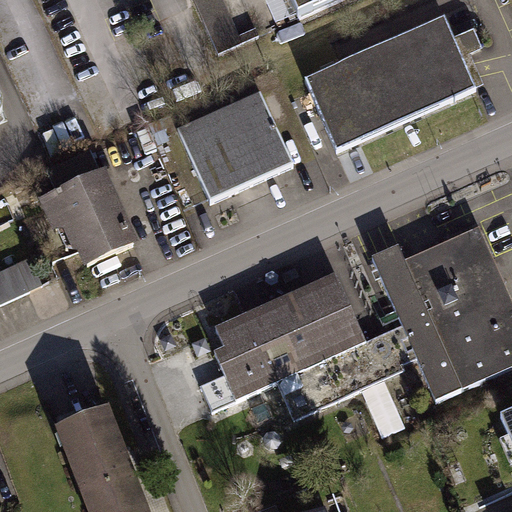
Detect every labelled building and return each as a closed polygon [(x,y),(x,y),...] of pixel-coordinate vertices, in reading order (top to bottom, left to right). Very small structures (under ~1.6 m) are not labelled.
[(198,0),(218,51),(245,40),(229,0),(198,0)] [(511,0),(304,0),(315,22),(365,0),(511,0)] [(454,24),(313,85),(342,151),(482,91),(454,24)] [(264,95),(183,134),(218,206),(299,167),(264,95)] [(115,174),(49,200),(78,275),(145,249),(115,174)] [(0,227),(18,223),(12,202),(0,205),(0,227)] [(404,250),(376,262),(439,404),(511,371),(511,297),(483,231),(410,264),(404,250)] [(0,312),(46,292),(34,263),(0,277),(0,312)] [(372,347),(342,280),(220,334),(230,355),(220,359),(229,379),(203,391),(215,417),(372,347)] [(388,381),(365,392),(386,439),(409,428),(388,381)] [(156,511),(120,413),(70,432),(99,511),(156,511)] [(511,414),(501,419),(511,442),(511,414)]
